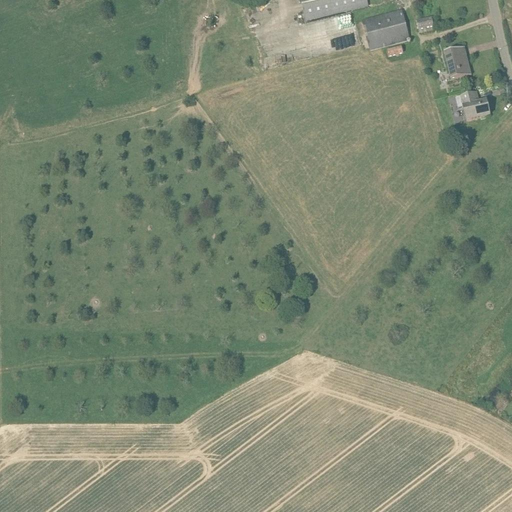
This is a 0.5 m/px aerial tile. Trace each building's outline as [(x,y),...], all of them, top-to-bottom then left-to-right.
[(300,0),(306,22),(351,11),(367,7),(365,0),(300,0)] [(370,52),(381,49),(409,41),(401,12),(362,23),(370,52)] [(431,19),(416,23),(418,31),(433,27),(431,19)] [(301,27),(304,41),(328,37),(325,22),(301,27)] [(386,52),(388,59),(403,54),(401,48),(386,52)] [(469,76),(465,61),(464,57),(466,56),(464,50),(465,50),(464,49),(444,54),(451,82),(471,76),(469,76)] [(474,106),(474,103),(478,102),(476,94),(460,98),(466,122),(490,116),(487,103),(474,106)]
